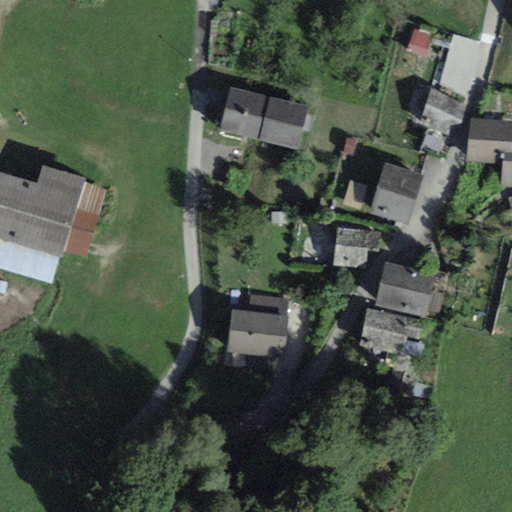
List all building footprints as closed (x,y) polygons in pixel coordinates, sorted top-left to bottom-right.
[(429,53),(435,31),(416,26),(410,49),(429,53)] [(457,29),(441,82),(470,90),(485,38),(457,29)] [(304,107),(232,91),(223,128),(296,144),(304,107)] [(461,107),(432,92),(423,124),(456,135),(461,107)] [(511,125),(474,123),(472,154),(507,155),(506,181),(511,181),(511,142),(510,143),(511,125)] [(82,178),(44,166),(38,185),(0,173),(0,232),(59,250),(82,178)] [(419,176),(386,166),(373,208),(406,217),(419,176)] [(377,235),(339,231),(336,262),(363,265),(365,245),(376,246),(377,235)] [(431,276),(389,266),(380,301),(422,311),(431,276)] [(421,325),(370,312),(363,341),(400,350),(404,333),(418,336),(421,325)] [(284,319),(234,313),(230,347),(281,352),(284,319)]
